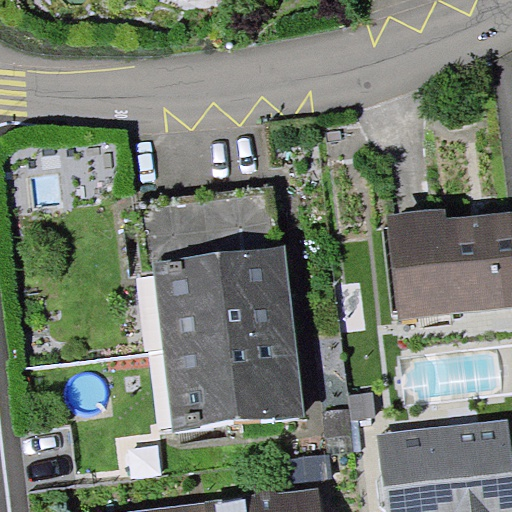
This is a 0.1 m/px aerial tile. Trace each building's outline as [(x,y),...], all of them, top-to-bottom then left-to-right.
[(285,343),(267,194),(128,210),(137,281),(163,278),(163,283),(169,282),(178,355),(285,343)] [(399,323),(511,310),(511,287),(506,231),(442,240),(441,226),(389,232),(399,323)] [(294,423),(285,343),(178,355),(187,436),(294,423)] [(400,410),(498,399),(492,349),(394,361),(400,410)] [(364,399),(344,401),(347,426),(367,424),(364,399)] [(506,511),(498,436),(379,449),(385,511),(506,511)] [(313,511),(313,503),(240,511),(313,511)]
